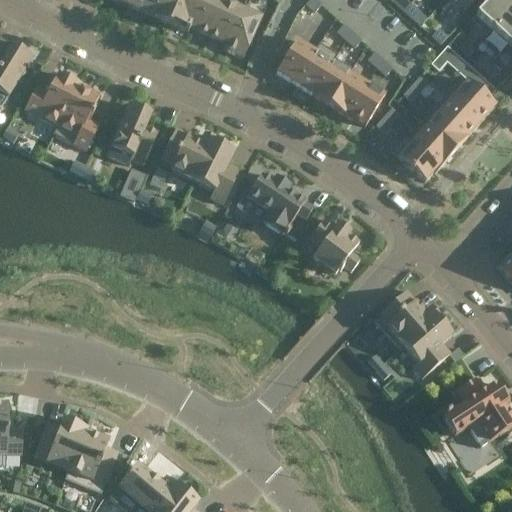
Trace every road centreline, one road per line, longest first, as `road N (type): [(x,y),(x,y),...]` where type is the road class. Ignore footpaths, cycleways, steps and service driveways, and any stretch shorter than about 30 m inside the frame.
road 1 (residential): [(17,0),(298,140),(414,238)]
road 2 (residential): [(414,238),(234,439)]
road 3 (residential): [(50,348),(160,385),(234,439)]
